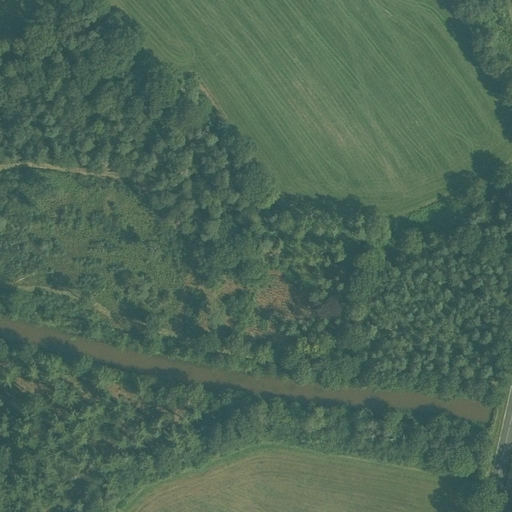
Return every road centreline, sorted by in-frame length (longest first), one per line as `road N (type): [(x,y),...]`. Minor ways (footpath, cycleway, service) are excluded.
road 1 (track): [(511,381),(441,363),(173,335),(58,292),(0,280)]
road 2 (track): [(173,335),(159,299),(176,227),(167,211),(83,151),(0,157)]
